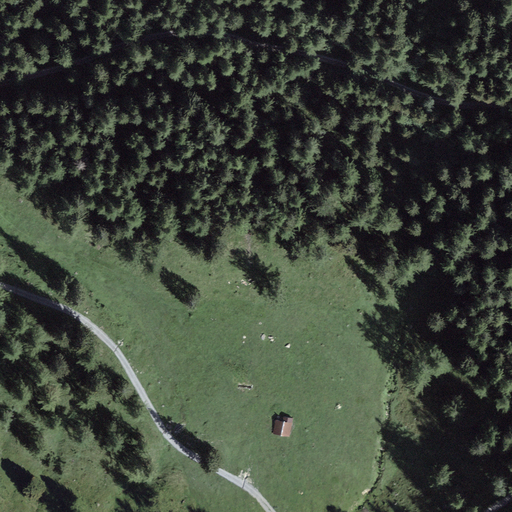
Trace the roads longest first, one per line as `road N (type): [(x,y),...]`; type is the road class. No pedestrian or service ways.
road 1 (track): [(511,98),(446,102),(334,61),(206,31),(151,35),(0,80)]
road 2 (track): [(0,284),(58,303),(103,333),(173,443),(271,511)]
